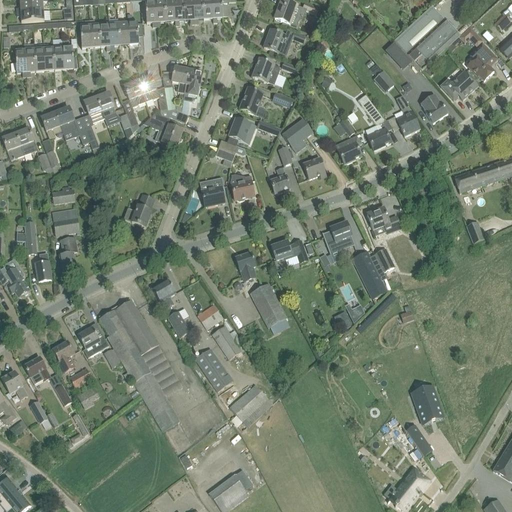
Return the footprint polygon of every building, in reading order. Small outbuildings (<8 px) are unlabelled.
[(154,0),(155,2),(157,29),(158,29),(161,28),(160,24),(166,23),(164,1),(163,0),(154,0)] [(166,1),(164,1),(166,23),(175,23),(173,0),(168,0),(169,1),(166,1)] [(183,0),(173,0),(175,23),(175,27),(178,27),(180,27),(179,23),(185,22),(183,0),(184,0),(183,0)] [(184,0),(183,0),(185,22),(190,22),(190,24),(191,27),(195,26),(192,0),(184,0)] [(192,0),(195,26),(199,26),(198,21),(204,21),(202,0),(192,0)] [(202,0),(204,21),(213,21),(213,20),(211,0),(202,0)] [(211,0),(213,20),(213,21),(213,25),(214,25),(217,25),(217,20),(220,20),(222,20),(223,21),(223,19),(230,19),(229,4),(222,4),(221,0),(211,0)] [(282,1),(275,21),(283,24),(284,24),(290,26),(293,18),(299,20),(303,21),(306,12),(317,16),(319,10),(306,5),(304,10),(303,10),(297,7),(291,5),(282,1)] [(149,2),(145,3),(146,16),(147,26),(147,25),(152,24),(153,29),(157,29),(155,2),(149,2)] [(21,10),(17,10),(17,15),(43,13),(42,3),(21,5),(21,10)] [(432,8),(395,43),(407,56),(406,56),(422,73),(423,72),(431,65),(448,49),(452,45),(458,39),(459,38),(450,28),(447,24),(444,21),(432,8)] [(505,16),(495,25),(501,32),(511,21),(511,14),(507,10),(502,14),(505,16)] [(43,22),(43,13),(17,15),(17,19),(22,18),(22,23),(21,23),(21,24),(45,22),(44,22),(43,22)] [(133,24),(131,16),(127,16),(128,24),(129,47),(139,46),(139,47),(138,24),(133,24)] [(95,27),(95,21),(90,22),(92,49),(101,49),(99,26),(95,27)] [(118,21),(109,22),(109,26),(111,52),(115,52),(114,48),(120,47),(118,25),(118,21)] [(85,28),(80,28),(81,35),(81,42),(82,51),(82,50),(92,49),(90,22),(85,22),(85,28)] [(120,47),(129,47),(128,24),(118,25),(120,47)] [(111,52),(109,26),(99,26),(101,49),(106,48),(107,53),(111,52)] [(489,44),(497,36),(490,28),(482,36),(489,44)] [(459,38),(458,39),(464,46),(469,41),(477,49),(482,45),(484,43),(469,29),(459,38)] [(271,32),(264,49),(270,52),(277,54),(286,58),(293,41),(292,41),(292,40),(294,35),(295,35),(287,32),(285,37),(271,32)] [(292,40),(292,41),(293,41),(304,45),(306,39),(295,35),(294,35),(292,40)] [(509,60),(511,56),(511,38),(500,50),(509,60)] [(67,41),(62,41),(62,46),(63,46),(63,50),(64,71),(74,71),(74,72),(74,71),(77,70),(77,59),(73,59),(73,50),(73,48),(72,48),(72,49),(68,50),(67,45),(67,41)] [(325,41),(318,47),(321,52),(329,46),(325,41)] [(452,45),(448,49),(451,53),(456,49),(452,45)] [(484,83),(494,73),(490,69),(498,61),(482,45),(477,49),(470,57),(474,61),(467,68),(477,78),(478,77),(484,83)] [(36,73),(46,72),(44,46),(39,47),(39,52),(35,52),(36,73)] [(49,51),(49,46),(44,46),(46,72),(55,72),(54,51),(49,51)] [(55,72),(64,71),(63,50),(63,46),(53,46),(54,51),(55,72)] [(394,46),(387,53),(403,70),(410,64),(394,46)] [(27,78),(31,78),(31,73),(36,73),(35,52),(34,47),(25,47),(25,53),(27,78)] [(16,53),(16,52),(15,52),(16,65),(11,65),(11,73),(17,73),(17,76),(17,74),(23,74),(23,79),(27,78),(25,53),(16,53)] [(259,61),(253,79),(262,82),(267,84),(275,87),(280,72),(280,70),(280,69),(259,61)] [(305,80),(307,73),(284,64),(281,70),(305,80)] [(431,65),(423,72),(429,79),(437,71),(431,65)] [(163,78),(164,89),(166,100),(168,112),(176,111),(177,112),(181,114),(182,115),(183,108),(176,107),(172,88),(172,84),(179,85),(177,94),(184,95),(186,86),(189,72),(175,69),(174,75),(163,77),(163,78)] [(185,95),(184,102),(192,104),(195,102),(196,98),(197,98),(199,89),(200,89),(203,75),(189,72),(186,86),(184,95),(185,95)] [(377,79),(375,81),(386,94),(394,86),(383,73),(383,74),(377,79)] [(463,102),(478,88),(464,73),(451,84),(448,81),(440,88),(454,102),(459,98),(463,102)] [(153,102),(159,99),(151,78),(138,84),(143,97),(145,104),(153,101),(153,102)] [(328,90),(333,82),(325,78),(321,87),(328,90)] [(308,90),(314,88),(312,80),(306,82),(308,90)] [(145,104),(143,97),(138,84),(124,89),(133,109),(138,107),(145,104)] [(264,120),(266,113),(258,110),(263,96),(248,90),(240,111),(255,117),(255,116),(264,120)] [(109,95),(96,99),(102,113),(104,120),(111,118),(116,116),(114,109),(112,104),(109,95)] [(290,110),(293,102),(276,95),(272,103),(290,110)] [(376,127),(365,132),(369,139),(368,140),(374,153),(391,145),(386,133),(392,131),(386,122),(385,122),(365,96),(358,102),(376,127)] [(448,116),(435,97),(421,107),(433,126),(448,116)] [(104,120),(102,113),(96,99),(84,104),(90,118),(93,125),(104,120)] [(159,102),(161,117),(170,121),(169,119),(168,112),(166,100),(159,102)] [(420,132),(408,106),(400,109),(402,113),(394,116),(404,139),(420,132)] [(69,110),(55,115),(60,128),(62,133),(63,135),(71,132),(74,140),(80,138),(78,133),(77,129),(76,130),(74,123),(73,119),(69,110)] [(176,111),(168,112),(169,119),(170,119),(176,122),(186,125),(189,117),(187,117),(182,115),(181,114),(177,112),(176,111)] [(133,113),(126,116),(131,128),(134,135),(140,130),(138,126),(133,113)] [(55,115),(42,120),(45,129),(47,133),(50,141),(56,139),(55,136),(53,131),(60,128),(55,115)] [(155,115),(143,125),(147,127),(154,130),(159,132),(155,141),(156,143),(162,145),(162,144),(167,146),(176,150),(183,133),(173,130),(167,127),(170,121),(161,117),(159,116),(155,115)] [(349,138),(355,134),(341,115),(336,119),(340,125),(339,125),(349,138)] [(126,116),(119,119),(121,123),(124,131),(128,141),(129,140),(134,135),(131,128),(126,116)] [(229,139),(227,144),(236,148),(238,142),(239,142),(242,143),(246,145),(248,146),(249,145),(246,144),(250,134),(253,135),(255,128),(251,127),(246,124),(236,121),(229,139)] [(292,150),(312,134),(302,121),(282,137),(292,150)] [(280,139),(282,131),(260,123),(258,130),(280,139)] [(92,128),(85,131),(90,144),(92,151),(99,149),(96,141),(92,128)] [(31,155),(37,153),(34,144),(34,143),(29,130),(16,135),(21,148),(23,155),(24,157),(31,155)] [(78,133),(80,138),(83,147),(84,146),(90,144),(85,131),(78,133)] [(16,135),(2,140),(6,150),(7,153),(8,153),(11,163),(18,160),(17,160),(16,157),(23,155),(21,148),(16,135)] [(354,146),(351,140),(335,147),(338,153),(344,166),(361,159),(355,145),(354,146)] [(235,156),(235,155),(238,149),(236,148),(227,144),(221,142),(218,150),(235,156)] [(139,159),(140,153),(130,150),(129,157),(139,159)] [(232,164),(235,156),(218,150),(215,158),(232,164)] [(284,168),(292,165),(287,150),(279,152),(284,168)] [(55,174),(61,172),(54,153),(47,155),(55,174)] [(45,178),(54,175),(46,156),(38,159),(45,178)] [(460,195),(511,177),(511,159),(454,179),(460,195)] [(308,182),(326,176),(320,161),(303,167),(308,182)] [(3,163),(0,163),(0,173),(2,178),(3,183),(10,182),(14,182),(11,175),(7,176),(3,163)] [(291,191),(283,169),(277,171),(280,179),(270,183),(275,196),(291,191)] [(230,186),(229,187),(232,188),(233,193),(235,203),(238,202),(239,203),(240,203),(244,202),(245,201),(245,200),(248,200),(247,199),(252,198),(253,199),(254,198),(252,189),(251,183),(252,183),(251,178),(246,179),(235,176),(231,178),(231,179),(230,186)] [(34,188),(46,186),(45,178),(32,180),(34,188)] [(215,191),(202,193),(205,209),(218,206),(218,205),(222,204),(223,205),(225,205),(223,196),(225,196),(224,191),(223,189),(224,189),(222,180),(213,182),(215,191)] [(70,191),(69,188),(62,189),(63,192),(52,194),(54,206),(75,203),(73,191),(70,191)] [(150,213),(154,202),(143,197),(139,208),(138,208),(136,213),(128,210),(124,221),(145,229),(151,213),(150,213)] [(388,222),(384,210),(367,216),(373,232),(384,228),(387,235),(401,230),(397,218),(388,222)] [(56,238),(78,235),(75,211),(52,214),(56,238)] [(30,256),(36,256),(33,224),(27,225),(30,256)] [(323,235),(322,235),(330,256),(331,256),(331,255),(339,252),(349,248),(354,246),(351,238),(350,234),(346,224),(339,227),(338,225),(330,228),(331,230),(330,230),(331,232),(323,235)] [(473,246),(485,241),(478,224),(466,228),(473,246)] [(63,276),(77,273),(74,255),(77,254),(75,239),(61,242),(64,256),(59,257),(63,276)] [(307,262),(301,243),(294,245),(294,246),(289,248),(287,243),(271,249),(274,256),(272,256),(274,261),(275,261),(276,263),(274,263),(277,272),(288,268),(285,262),(297,258),(300,265),(307,262)] [(383,275),(395,269),(386,251),(378,255),(376,255),(374,256),(383,275)] [(367,291),(382,283),(367,254),(352,261),(367,291)] [(256,280),(253,269),(256,268),(251,255),(236,260),(240,274),(241,273),(244,284),(256,280)] [(52,282),(47,256),(40,257),(42,266),(36,267),(39,284),(52,282)] [(325,256),(320,259),(325,269),(330,266),(325,256)] [(23,277),(18,269),(7,276),(3,269),(0,271),(0,282),(4,289),(7,288),(12,296),(15,294),(18,300),(30,293),(21,278),(23,277)] [(174,306),(170,299),(176,295),(168,282),(152,291),(160,305),(163,303),(168,310),(174,306)] [(274,336),(289,328),(286,322),(288,321),(269,285),(250,296),(268,331),(270,330),(274,336)] [(164,400),(182,390),(131,303),(100,321),(110,338),(107,339),(114,350),(112,351),(111,351),(110,351),(119,367),(122,365),(162,434),(179,425),(171,410),(164,400)] [(207,332),(223,320),(213,306),(197,317),(207,332)] [(345,308),(354,326),(365,315),(361,307),(352,311),(349,306),(345,308)] [(406,314),(403,315),(406,324),(414,321),(409,307),(404,309),(406,314)] [(179,313),(167,320),(180,341),(191,334),(183,321),(189,318),(185,310),(179,314),(179,313)] [(345,313),(334,319),(336,322),(340,320),(345,331),(352,327),(345,313)] [(225,328),(212,337),(229,362),(231,360),(236,357),(242,353),(230,335),(225,328)] [(97,338),(92,329),(78,337),(85,351),(84,352),(88,360),(109,348),(102,335),(97,338)] [(246,348),(257,343),(253,334),(242,339),(246,348)] [(63,376),(76,369),(70,359),(75,356),(67,343),(53,352),(60,363),(57,365),(63,376)] [(217,394),(233,383),(211,350),(195,361),(217,394)] [(112,370),(119,367),(110,351),(104,355),(112,370)] [(26,367),(24,368),(29,377),(30,379),(31,379),(35,386),(43,381),(44,383),(49,381),(64,408),(72,404),(69,398),(56,376),(51,379),(46,370),(45,368),(40,359),(30,365),(29,364),(25,366),(26,367)] [(76,391),(93,381),(86,370),(69,380),(76,391)] [(28,398),(23,389),(14,374),(2,381),(10,396),(16,393),(21,401),(28,398)] [(232,407),(230,409),(236,417),(243,424),(247,429),(273,406),(272,406),(268,401),(264,396),(258,390),(255,387),(232,407)] [(92,390),(85,394),(91,404),(93,403),(98,400),(92,390)] [(433,392),(414,399),(424,426),(442,420),(433,392)] [(16,419),(0,397),(0,415),(4,413),(7,417),(2,421),(6,426),(16,419)] [(40,425),(48,421),(38,404),(31,408),(40,425)] [(50,415),(47,417),(54,430),(58,428),(50,415)] [(84,439),(89,436),(77,416),(73,419),(84,439)] [(27,428),(22,421),(20,423),(21,423),(19,425),(18,424),(10,430),(15,438),(24,431),(27,428)] [(415,427),(406,433),(418,450),(426,444),(415,427)] [(73,446),(83,440),(80,435),(70,441),(73,446)] [(381,482),(367,444),(356,448),(370,486),(381,482)] [(426,444),(418,450),(426,461),(434,455),(426,444)] [(511,448),(509,447),(493,473),(511,484),(511,448)] [(386,467),(400,461),(395,450),(382,456),(386,467)] [(391,501),(388,505),(390,503),(396,508),(395,509),(397,510),(398,509),(401,511),(406,511),(418,497),(421,494),(422,495),(431,484),(415,471),(398,493),(395,496),(394,495),(392,497),(393,498),(391,501)] [(234,478),(209,496),(220,511),(229,511),(249,498),(245,493),(234,478)] [(8,480),(0,486),(0,501),(2,504),(0,505),(5,511),(9,511),(12,510),(14,511),(26,511),(31,508),(23,497),(22,497),(20,494),(20,493),(19,493),(8,480)] [(505,511),(498,501),(484,511),(505,511)]
